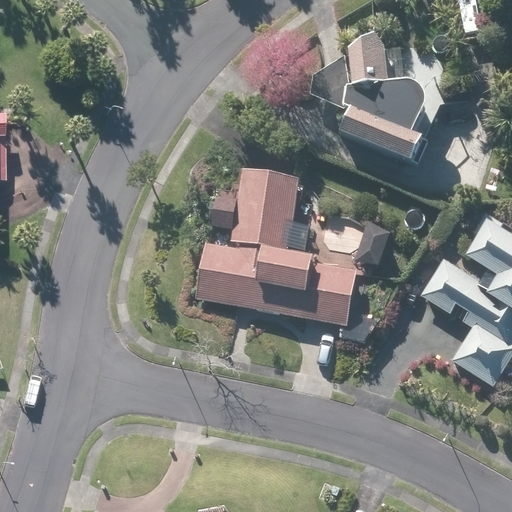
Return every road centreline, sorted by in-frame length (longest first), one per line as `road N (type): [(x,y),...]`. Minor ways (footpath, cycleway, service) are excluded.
road 1 (residential): [(62,367),(323,425),(403,452),(511,510)]
road 2 (residential): [(62,367),(107,187),(181,63)]
road 3 (residential): [(12,511),(62,367)]
